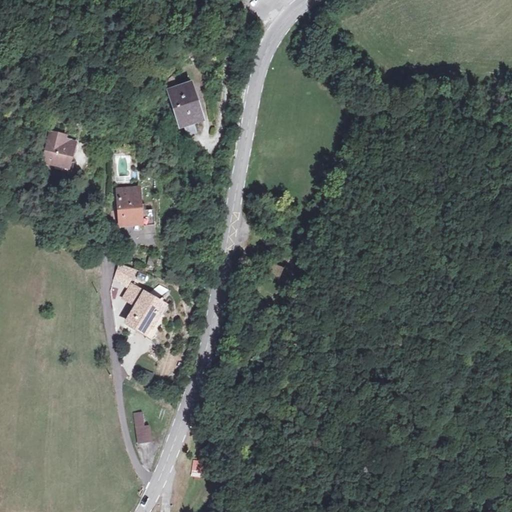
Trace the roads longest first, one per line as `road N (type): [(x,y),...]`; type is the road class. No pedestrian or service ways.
road 1 (secondary): [(311,0),(279,30),(258,72),(205,346),(152,492)]
road 2 (track): [(0,0),(34,17),(90,87),(109,145),(105,260),(78,200)]
road 3 (track): [(284,333),(372,139),(403,111),(434,103),(466,103),(511,118)]
road 4 (track): [(511,235),(413,511)]
road 5 (residential): [(105,260),(128,449),(152,492)]
road 6 (track): [(188,511),(284,333)]
